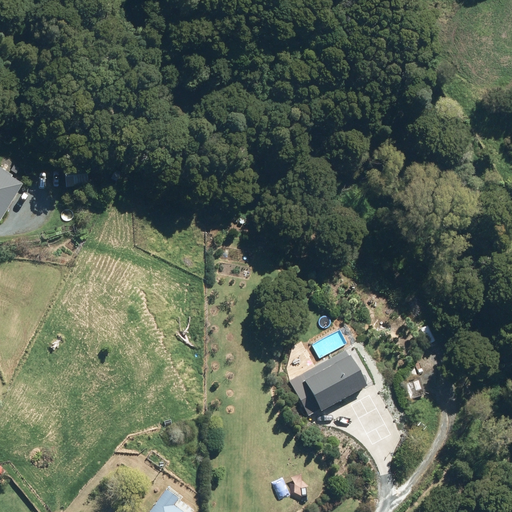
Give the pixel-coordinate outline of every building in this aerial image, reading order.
[(67,189),(91,187),(89,165),(65,167),(67,189)] [(11,177),(0,170),(0,222),(21,186),(10,179),(11,177)] [(195,218),(193,218),(193,229),(204,229),(204,208),(195,208),(195,218)] [(347,353),(302,377),(305,383),(321,413),(367,389),(347,353)] [(302,383),(295,370),(287,374),(294,387),(302,383)] [(425,397),(420,380),(410,383),(416,400),(425,397)] [(346,400),(338,405),(347,421),(355,416),(346,400)] [(189,511),(192,509),(165,489),(148,511),(189,511)] [(32,511),(34,511),(26,502),(21,505),(25,511),(32,511)]
